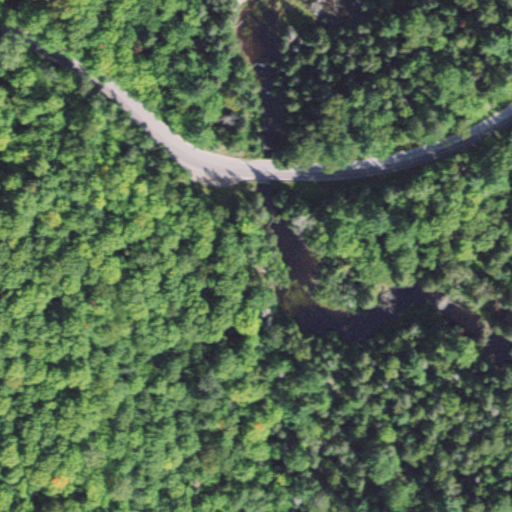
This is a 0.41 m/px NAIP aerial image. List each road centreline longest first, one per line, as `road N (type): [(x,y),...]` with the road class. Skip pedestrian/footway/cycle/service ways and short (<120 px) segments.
road 1 (residential): [(0,29),(61,54),(105,84),(193,161),(249,171)]
road 2 (residential): [(275,172),(420,156),(511,112)]
